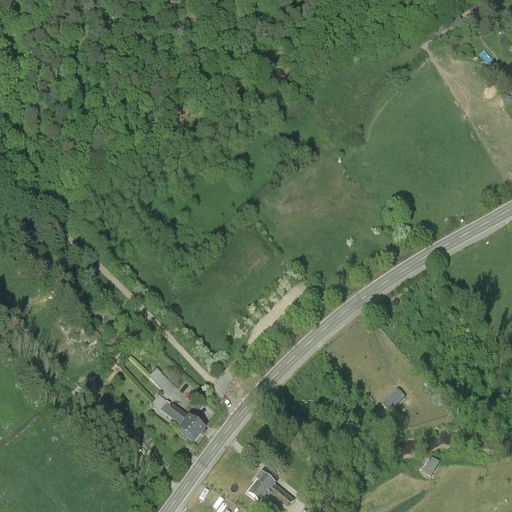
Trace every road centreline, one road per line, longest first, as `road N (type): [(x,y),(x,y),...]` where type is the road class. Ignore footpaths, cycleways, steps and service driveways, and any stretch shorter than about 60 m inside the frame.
road 1 (track): [(24,0),(10,68),(34,194),(54,225),(217,387)]
road 2 (secondary): [(511,208),(325,327),(242,412),(167,511)]
